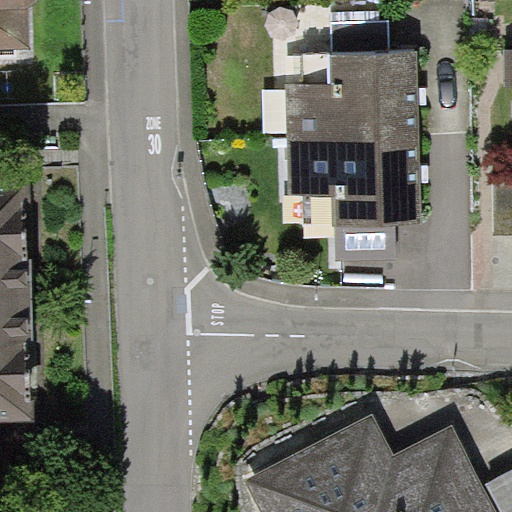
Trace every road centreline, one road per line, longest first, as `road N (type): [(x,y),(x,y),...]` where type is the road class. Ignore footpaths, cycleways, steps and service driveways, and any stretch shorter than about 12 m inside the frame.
road 1 (unclassified): [(147,334),(511,351)]
road 2 (residential): [(139,0),(147,334)]
road 3 (residential): [(147,334),(146,511)]
